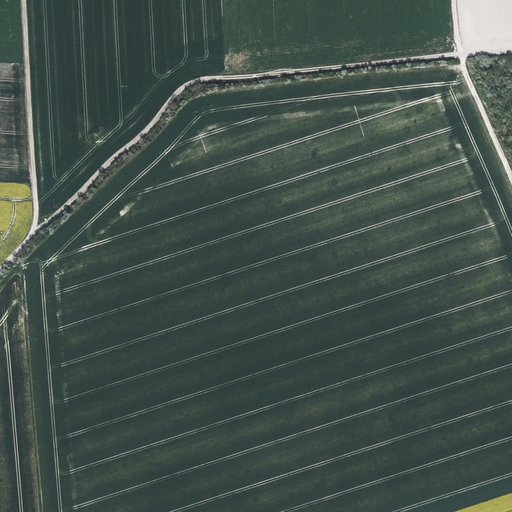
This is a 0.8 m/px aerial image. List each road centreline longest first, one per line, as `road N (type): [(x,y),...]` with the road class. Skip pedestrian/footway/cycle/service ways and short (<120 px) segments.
road 1 (track): [(511,51),(185,82),(31,230)]
road 2 (track): [(0,266),(31,230),(35,199),(22,0)]
road 3 (track): [(41,511),(21,265)]
road 4 (track): [(454,0),(463,67),(511,180)]
